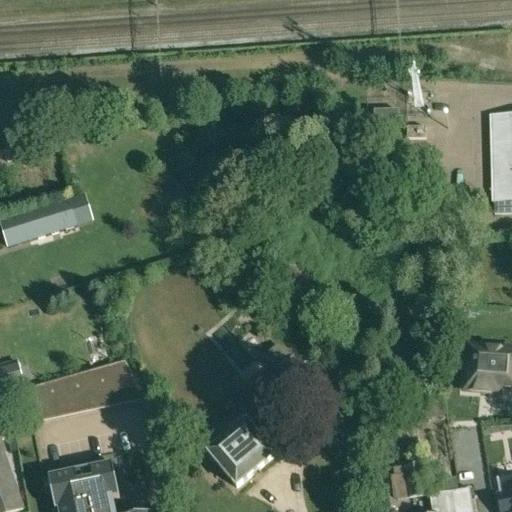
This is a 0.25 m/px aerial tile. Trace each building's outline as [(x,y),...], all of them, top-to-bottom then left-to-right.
[(375,143),(381,143),(397,143),(397,113),(375,113),(375,143)] [(511,117),(491,118),(494,203),(494,216),(511,215),(511,117)] [(426,128),(406,128),(406,140),(426,140),(426,128)] [(0,249),(93,223),(85,196),(0,221),(0,249)] [(511,357),(485,355),(484,368),(470,366),(470,371),(465,371),(464,388),(468,388),(467,395),(487,396),(488,395),(495,396),(495,397),(501,398),(502,392),(511,392),(511,357)] [(300,402),(318,386),(293,358),(275,375),(300,402)] [(124,367),(18,397),(22,419),(35,417),(37,428),(149,404),(124,367)] [(0,394),(24,388),(21,373),(0,378),(0,394)] [(0,420),(20,415),(14,394),(0,397),(0,420)] [(285,447),(270,430),(259,439),(246,424),(209,456),(238,490),(274,459),(273,458),(285,447)] [(0,511),(20,511),(26,510),(0,441),(0,440),(0,511)] [(426,497),(421,464),(404,468),(394,469),(395,476),(390,477),(393,502),(426,497)] [(110,511),(108,501),(119,499),(112,465),(63,475),(66,488),(51,491),(55,511),(71,509),(71,511),(110,511)] [(466,476),(465,487),(481,488),(482,477),(466,476)] [(511,511),(511,477),(498,480),(501,498),(506,497),(508,511),(511,511)] [(471,511),(468,490),(458,492),(456,479),(435,482),(437,496),(428,497),(430,511),(471,511)]
